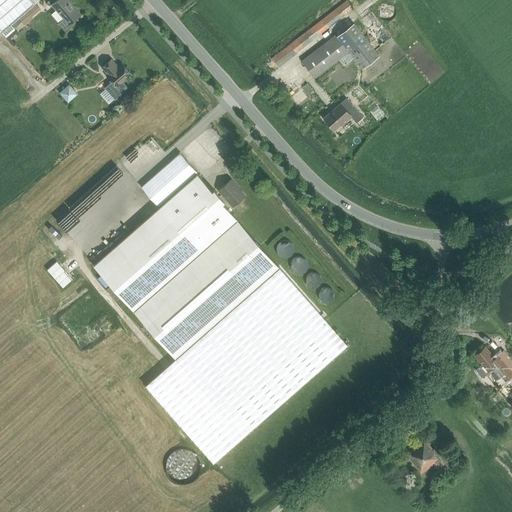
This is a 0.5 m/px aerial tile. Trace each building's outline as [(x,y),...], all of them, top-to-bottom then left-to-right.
[(0,0),(0,32),(37,0),(0,0)] [(57,0),(52,5),(64,19),(59,24),(58,23),(66,32),(76,24),(76,21),(75,20),(81,14),(68,0),(57,0)] [(328,26),(352,8),(346,0),(271,58),(279,67),(297,53),(296,52),(329,27),(328,26)] [(396,12),(395,8),(393,5),(392,3),(390,2),(387,1),(383,2),(380,4),(378,5),(377,7),(376,9),(376,11),(376,15),(377,17),(379,18),(380,19),(382,21),(384,21),(386,22),(390,21),(393,19),(395,16),(396,14),(396,12)] [(28,19),(41,8),(36,2),(23,13),(28,19)] [(22,15),(18,18),(24,24),(28,21),(22,15)] [(18,18),(12,23),(15,27),(21,22),(18,18)] [(354,23),(337,36),(349,51),(362,68),(379,55),(375,51),(354,23)] [(376,31),(382,39),(388,34),(382,27),(376,31)] [(336,34),(302,61),(315,77),(349,51),(337,36),(336,34)] [(112,59),(102,67),(108,75),(107,76),(112,82),(106,87),(115,99),(128,88),(123,82),(132,74),(122,63),(118,66),(112,59)] [(308,83),(302,87),(309,95),(314,91),(308,83)] [(360,91),(355,95),(361,103),(367,98),(360,91)] [(340,103),(323,118),(334,130),(340,125),(342,127),(352,117),(357,123),(363,118),(358,112),(346,98),(340,103)] [(159,206),(196,173),(197,172),(180,152),(142,186),(159,206)] [(159,206),(93,264),(101,273),(177,358),(175,360),(147,384),(215,461),(348,344),(332,327),(331,325),(324,317),(325,316),(323,313),(321,315),(236,218),(196,173),(159,206)] [(219,190),(233,206),(245,196),(230,180),(219,190)] [(134,188),(130,192),(149,211),(153,207),(134,188)] [(141,207),(131,215),(126,210),(109,226),(115,233),(123,226),(127,230),(146,212),(141,207)] [(72,279),(57,261),(47,269),(63,287),(72,279)] [(307,271),(305,281),(315,283),(316,273),(307,271)] [(328,287),(319,290),(321,297),(330,295),(328,287)] [(499,374),(511,363),(511,360),(503,350),(496,356),(495,355),(493,356),(485,346),(474,355),(482,364),(476,368),(476,370),(480,374),(482,374),(484,373),(485,374),(488,372),(487,371),(493,366),(499,374)] [(452,475),(459,468),(440,443),(433,449),(425,438),(405,454),(420,473),(432,464),(441,476),(448,471),(452,475)]
